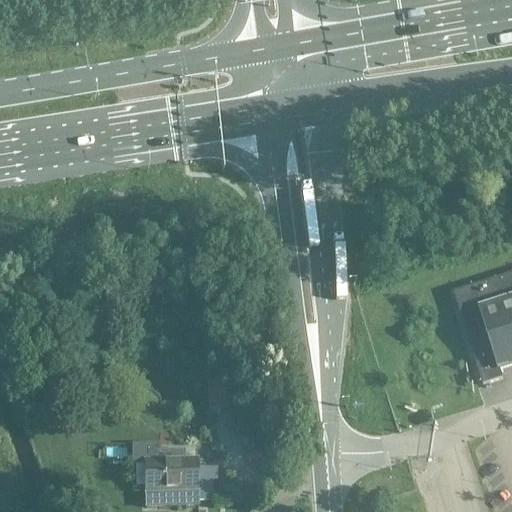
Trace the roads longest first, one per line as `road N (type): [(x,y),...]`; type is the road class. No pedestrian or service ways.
road 1 (tertiary): [(320,385),(325,318),(300,109)]
road 2 (primary): [(0,150),(275,114)]
road 3 (tertiary): [(275,114),(301,323),(320,385)]
road 4 (primary): [(266,47),(0,94)]
road 5 (primary): [(511,7),(291,43)]
road 6 (primary): [(300,109),(511,73)]
road 7 (tertiary): [(320,385),(328,511)]
